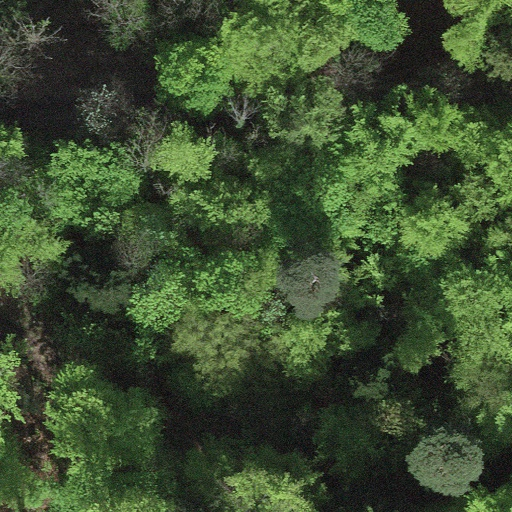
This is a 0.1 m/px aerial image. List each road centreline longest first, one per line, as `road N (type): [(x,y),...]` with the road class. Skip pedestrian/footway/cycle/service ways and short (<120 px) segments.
road 1 (track): [(0,327),(140,420),(500,511)]
road 2 (track): [(511,85),(128,100),(0,119)]
